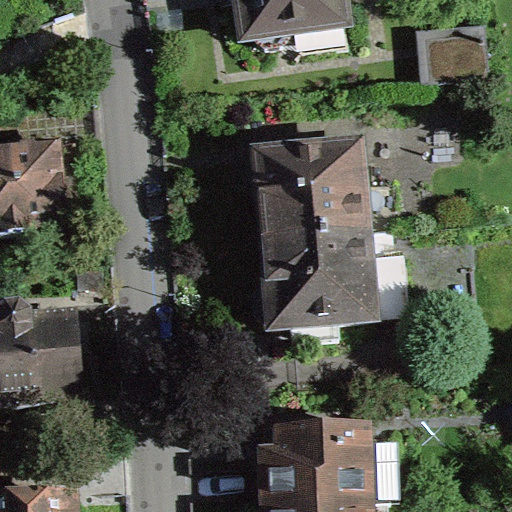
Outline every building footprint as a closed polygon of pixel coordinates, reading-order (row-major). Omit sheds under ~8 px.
[(345,27),(341,0),(239,0),(245,41),(255,40),(256,44),(266,52),(283,49),(290,40),(289,36),(345,27)] [(475,36),(475,38),(426,42),(429,77),(427,77),(428,87),(490,82),(486,35),(475,36)] [(256,203),(262,202),(264,225),(266,246),(366,237),(390,235),(389,225),(396,224),(395,212),(397,212),(395,187),(362,190),(358,151),(323,154),(321,138),(294,140),(295,156),(258,159),(259,164),(253,164),(245,175),(246,194),(256,203)] [(0,152),(0,237),(64,232),(58,163),(57,148),(0,152)] [(366,237),(266,246),(267,262),(269,289),(264,289),(255,300),(257,319),(267,328),(273,327),(273,331),(310,328),(311,344),(338,342),(337,326),(373,323),(373,321),(408,318),(403,260),(368,263),(366,237)] [(0,407),(79,401),(74,341),(72,322),(30,326),(29,313),(28,309),(8,311),(5,312),(1,312),(0,312),(0,407)] [(366,430),(281,433),(282,458),(265,459),(265,465),(266,511),(286,511),(369,509),(366,430)] [(28,500),(0,500),(0,511),(73,511),(73,500),(28,502),(28,500)]
